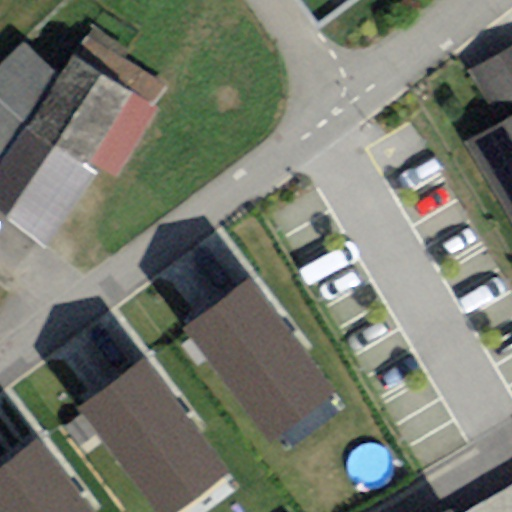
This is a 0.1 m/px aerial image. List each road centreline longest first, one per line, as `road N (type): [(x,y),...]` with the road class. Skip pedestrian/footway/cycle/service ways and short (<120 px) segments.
road 1 (residential): [(0,383),(346,103)]
road 2 (residential): [(346,103),(483,0)]
road 3 (residential): [(270,0),(346,103)]
